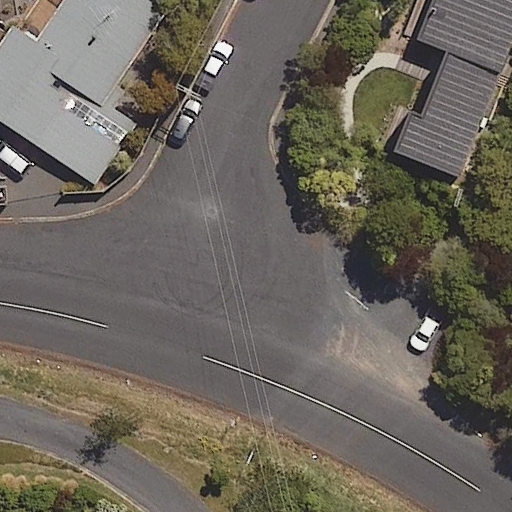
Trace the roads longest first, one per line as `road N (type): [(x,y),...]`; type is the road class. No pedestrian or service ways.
road 1 (tertiary): [(511,509),(283,386),(151,338)]
road 2 (residential): [(151,338),(221,148),(293,0)]
road 3 (tertiary): [(151,338),(0,304)]
